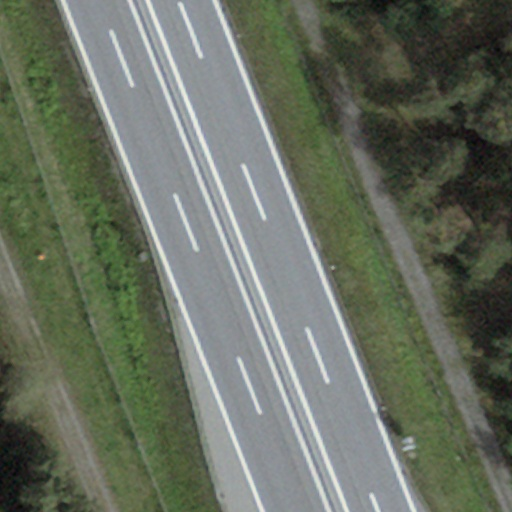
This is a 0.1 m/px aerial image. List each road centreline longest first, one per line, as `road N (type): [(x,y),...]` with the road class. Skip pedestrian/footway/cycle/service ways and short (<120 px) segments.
road 1 (trunk): [(389,511),(189,0)]
road 2 (trunk): [(99,0),(298,511)]
road 3 (track): [(511,495),(313,0)]
